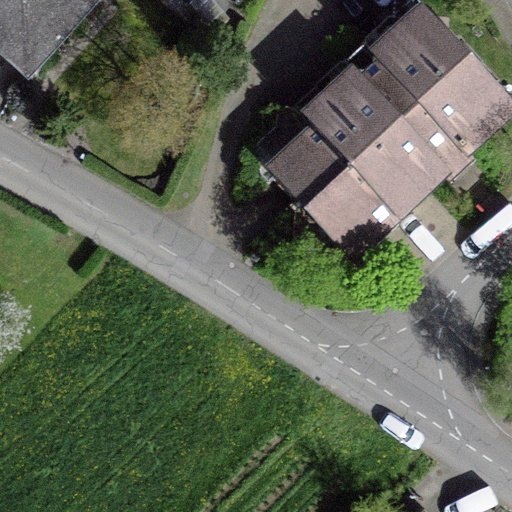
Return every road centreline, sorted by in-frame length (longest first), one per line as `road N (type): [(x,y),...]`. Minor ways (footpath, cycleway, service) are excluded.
road 1 (residential): [(0,187),(385,375)]
road 2 (residential): [(385,375),(511,251)]
road 3 (residential): [(385,375),(511,470)]
